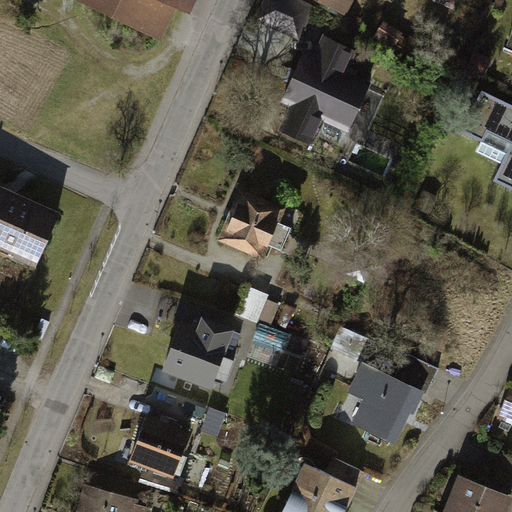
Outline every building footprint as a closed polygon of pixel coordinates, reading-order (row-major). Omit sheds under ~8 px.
[(84,0),(174,43),(194,0),(84,0)] [(295,0),(268,0),(259,21),(299,39),(313,8),(295,0)] [(321,0),(347,13),(353,0),(321,0)] [(306,53),(283,101),(297,107),(286,130),(314,144),(326,120),(349,131),(372,85),(345,72),(355,52),(328,39),(319,59),(306,53)] [(511,104),(483,91),(464,132),(486,142),(490,133),(511,142),(511,143),(494,182),(511,189),(511,104)] [(59,217),(0,190),(0,246),(38,263),(59,217)] [(284,209),(243,192),(222,240),(265,258),(271,244),(279,247),(288,226),(279,222),(284,209)] [(268,298),(249,290),(239,315),(258,323),(268,298)] [(202,332),(184,325),(167,369),(211,385),(215,374),(228,378),(234,362),(223,358),(233,331),(206,321),(202,332)] [(290,333),(261,324),(256,339),(285,348),(290,333)] [(373,341),(343,329),(334,350),(364,362),(373,341)] [(442,368),(409,353),(398,378),(366,364),(354,392),(369,399),(357,425),(393,440),(409,405),(415,407),(422,391),(430,395),(442,368)] [(191,432),(149,416),(132,460),(174,476),(191,432)] [(365,473),(336,459),(329,473),(358,488),(365,473)] [(308,465),(284,511),(343,511),(356,488),(308,465)] [(511,496),(464,479),(450,511),(510,511),(511,507),(511,496)] [(144,511),(146,507),(135,503),(136,501),(91,487),(83,511),(144,511)]
